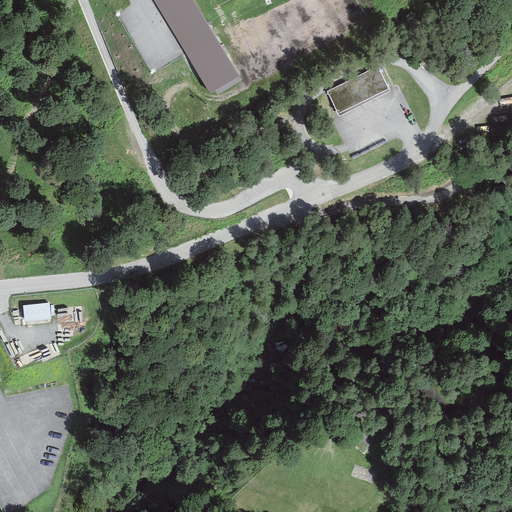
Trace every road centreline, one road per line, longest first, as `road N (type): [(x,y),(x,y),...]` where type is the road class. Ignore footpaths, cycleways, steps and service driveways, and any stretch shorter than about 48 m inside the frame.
road 1 (unclassified): [(259,222),(313,197),(303,179),(276,178),(221,211),(176,203),(84,0)]
road 2 (unclassified): [(0,287),(127,272),(259,222)]
road 3 (unclassified): [(259,222),(281,232),(344,208),(438,192),(494,160),(511,164)]
